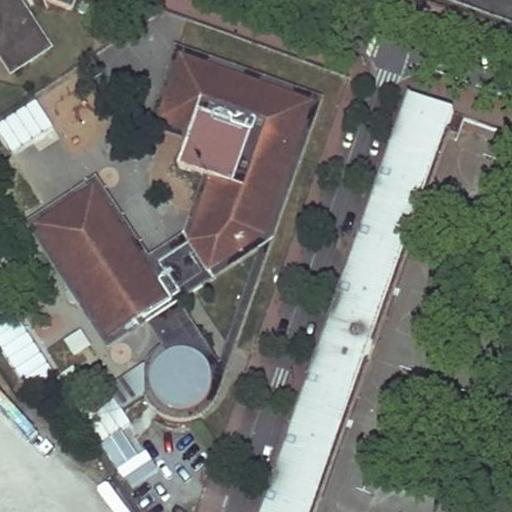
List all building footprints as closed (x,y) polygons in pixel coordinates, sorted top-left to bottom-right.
[(0,47),(16,72),(49,49),(16,0),(7,0),(0,5),(0,47)] [(47,7),(45,2),(73,12),(77,0),(87,0),(122,13),(122,11),(106,4),(96,1),(96,0),(42,0),(43,1),(46,10),(48,9),(47,7)] [(100,9),(80,1),(75,13),(95,21),(100,9)] [(170,297),(187,285),(190,289),(261,245),(269,239),(279,212),(273,210),(277,197),(284,199),(298,161),(292,159),(300,137),(305,139),(320,101),(286,89),(284,95),(266,89),(268,83),(229,68),(227,75),(214,70),(216,64),(177,50),(164,88),(201,102),(187,139),(177,167),(205,178),(194,210),(208,232),(178,252),(153,269),(146,259),(107,201),(103,204),(90,184),(32,222),(45,242),(40,246),(53,266),(58,263),(67,276),(60,281),(63,286),(62,289),(62,290),(63,294),(64,295),(67,296),(70,296),(74,301),(81,296),(90,310),(85,313),(103,340),(142,313),(164,346),(169,354),(168,354),(161,358),(155,365),(151,372),(150,379),(150,386),(152,394),(153,396),(154,397),(146,402),(149,406),(158,415),(171,422),(183,423),(194,421),(198,419),(194,410),(200,406),(206,402),(210,395),(212,390),(212,381),(210,373),(206,364),(202,360),(208,356),(170,297)] [(229,68),(216,64),(214,70),(227,75),(229,68)] [(286,89),(268,83),(266,89),(284,95),(286,89)] [(187,139),(201,102),(164,88),(150,126),(187,139)] [(410,100),(265,511),(313,511),(364,367),(453,116),(410,100)] [(0,124),(0,136),(13,158),(55,131),(36,102),(0,124)] [(511,136),(498,132),(494,143),(511,148),(511,136)] [(298,161),(305,139),(300,137),(292,159),(298,161)] [(94,181),(90,184),(103,204),(107,201),(108,201),(94,181)] [(279,212),(284,199),(277,197),(273,210),(279,212)] [(178,252),(208,232),(194,210),(185,233),(146,259),(153,269),(178,252)] [(45,242),(32,222),(27,226),(40,246),(45,242)] [(233,357),(274,241),(269,239),(261,245),(223,353),(219,364),(217,369),(208,356),(202,360),(206,364),(210,373),(212,381),(212,390),(210,395),(206,402),(200,406),(194,410),(198,419),(205,415),(215,404),(219,396),(226,378),(233,357)] [(67,276),(58,263),(53,266),(51,268),(60,281),(67,276)] [(0,290),(0,357),(23,396),(52,379),(0,290)] [(90,310),(81,296),(74,301),(82,315),(85,313),(90,310)] [(151,372),(155,365),(161,358),(168,354),(169,354),(164,346),(150,356),(143,369),(141,382),(142,394),(146,402),(154,397),(153,396),(152,394),(150,386),(150,379),(151,372)] [(62,388),(85,424),(129,394),(106,359),(62,388)] [(446,399),(506,420),(509,412),(511,404),(481,393),(478,401),(450,391),(446,399)]
